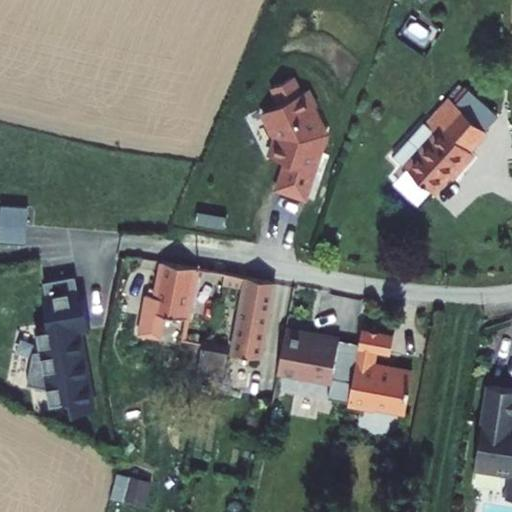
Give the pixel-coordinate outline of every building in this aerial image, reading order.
[(270,200),(298,209),(307,181),(302,179),(307,163),(310,164),(315,144),(310,139),(305,130),(307,129),(303,121),(307,119),(298,102),(292,105),(284,89),(264,100),(272,116),(257,123),(271,149),(264,168),(279,173),(270,200)] [(461,164),(480,141),(442,110),(418,140),(412,135),(383,171),(426,207),(441,189),(461,164)] [(461,164),(441,189),(445,193),(466,167),(461,164)] [(2,200),(1,239),(29,240),(31,201),(2,200)] [(170,327),(191,330),(199,281),(163,275),(158,308),(155,324),(153,338),(168,340),(170,327)] [(234,371),(263,376),(278,288),(227,279),(227,292),(248,295),(234,371)] [(67,426),(89,422),(74,344),(84,342),(82,332),(77,333),(73,311),(68,289),(37,295),(39,307),(36,308),(41,337),(30,339),(35,363),(27,365),(21,398),(40,394),(45,416),(64,413),(67,426)] [(153,338),(155,324),(158,308),(149,308),(144,336),(153,338)] [(330,346),(297,339),(289,381),(343,392),(352,348),(331,344),(330,346)] [(402,345),(370,339),(355,417),(412,425),(421,382),(381,374),(383,361),(399,365),(402,345)] [(199,384),(226,388),(230,357),(204,352),(199,384)] [(511,399),(495,397),(479,480),(511,485),(511,399)] [(148,504),(153,476),(116,470),(112,498),(148,504)]
